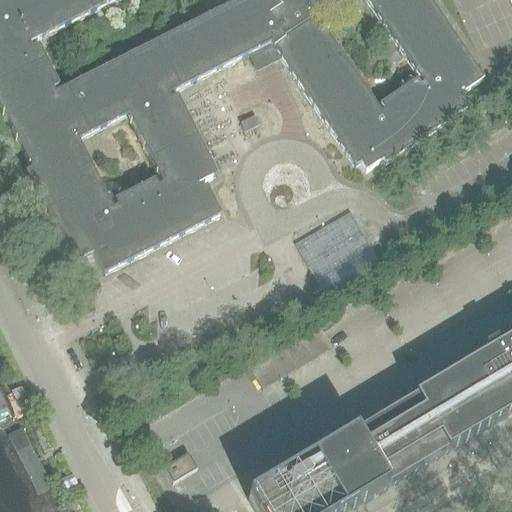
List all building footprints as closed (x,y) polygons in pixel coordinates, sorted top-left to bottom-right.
[(482,85),(424,0),(0,0),(0,123),(24,172),(19,175),(68,275),(89,264),(99,285),(223,223),(206,190),(219,183),(177,100),(249,64),(263,56),(272,52),(281,66),(353,171),(359,168),(365,176),(382,165),(384,169),(468,111),(458,97),(461,95),(463,98),(482,85)] [(263,56),(249,64),(256,78),(271,71),(281,66),(272,52),(263,56)] [(244,135),(259,128),(254,118),(239,125),(244,135)] [(350,216),(295,247),(314,280),(324,299),(380,267),(363,238),(359,232),(350,216)] [(262,393),(330,351),(318,331),(250,372),(262,393)] [(339,441),(342,446),(247,503),(251,511),(354,511),(511,417),(511,343),(497,353),(494,347),(483,354),(487,359),(353,439),(350,434),(339,441)] [(0,387),(0,430),(18,422),(0,387)] [(11,395),(18,408),(28,403),(21,390),(11,395)] [(27,430),(10,437),(36,501),(53,494),(27,430)] [(187,458),(163,472),(173,488),(197,473),(187,458)] [(60,483),(67,497),(79,491),(72,477),(60,483)]
